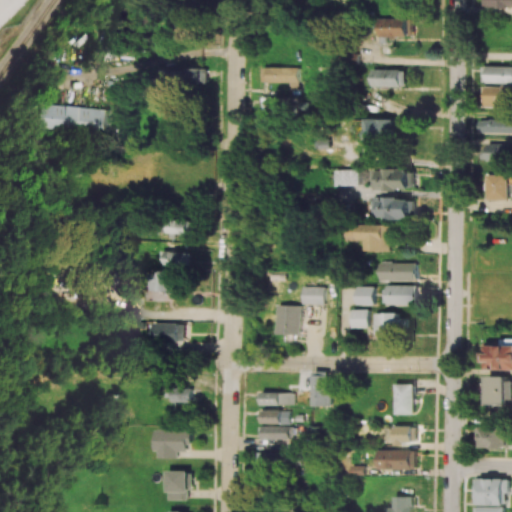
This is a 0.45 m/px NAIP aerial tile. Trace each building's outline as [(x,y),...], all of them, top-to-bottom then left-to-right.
[(380,36),(413,35),(412,17),(380,17),(380,36)] [(483,82),(511,82),(511,65),(483,65),(483,82)] [(299,67),(264,66),(264,81),(289,82),(289,90),(298,90),(299,67)] [(206,67),(177,67),(177,70),(168,70),(168,83),(206,83),(206,67)] [(373,86),(407,85),(407,68),(373,69),(373,86)] [(483,107),(510,106),(509,85),(482,86),(483,107)] [(35,105),(34,130),(103,132),(103,107),(35,105)] [(366,117),(366,141),(394,141),(395,118),(366,117)] [(511,133),(511,118),(479,118),(479,132),(511,133)] [(511,143),(488,142),(487,160),(510,161),(511,143)] [(361,168),(361,182),(372,182),(372,189),(415,189),(415,169),(361,168)] [(360,185),(359,169),(336,169),(336,186),(360,185)] [(487,197),(507,197),(508,174),(487,174),(487,197)] [(410,197),(371,198),(372,218),(411,217),(410,197)] [(193,223),(171,222),(170,232),(192,234),(193,223)] [(391,250),(392,225),(347,224),(347,240),(365,240),(365,250),(391,250)] [(187,265),(188,251),(168,251),(168,264),(187,265)] [(379,262),(380,280),(419,280),(418,261),(379,262)] [(185,291),(186,270),(163,270),(162,291),(185,291)] [(419,284),(387,284),(386,304),(418,305),(419,284)] [(325,286),(304,285),(303,303),(325,303),(325,286)] [(358,304),(376,304),(376,286),(358,286),(358,304)] [(301,334),(301,305),(279,304),(279,333),(301,334)] [(353,308),(354,327),(370,327),(370,308),(353,308)] [(376,312),(376,333),(409,334),(409,318),(399,317),(399,312),(376,312)] [(187,323),(160,322),(159,340),(187,340),(187,323)] [(511,368),(511,337),(501,338),(501,344),(488,344),(488,352),(486,352),(485,368),(511,368)] [(331,374),(314,374),(314,405),(331,405),(331,374)] [(511,402),(511,375),(489,376),(490,403),(511,402)] [(416,383),(396,383),(396,413),(415,413),(416,383)] [(174,386),(173,401),(192,401),(192,387),(174,386)] [(263,404),(294,404),(294,392),(264,391),(263,404)] [(289,410),(259,409),(259,422),(289,422),(289,410)] [(293,426),(263,425),(263,439),(293,439),(293,426)] [(396,443),(415,443),(415,425),(397,425),(396,443)] [(510,426),(482,426),(481,447),(509,447),(510,426)] [(179,457),(180,450),(192,451),(192,429),(158,429),(158,457),(179,457)] [(380,468),(417,469),(417,450),(380,449),(380,468)] [(262,451),(263,466),(300,465),(300,451),(262,451)] [(191,499),(191,470),(169,470),(169,499),(191,499)] [(479,504),(508,505),(509,478),(480,477),(479,504)] [(415,511),(415,495),(396,496),(396,506),(393,506),(392,511),(415,511)]
